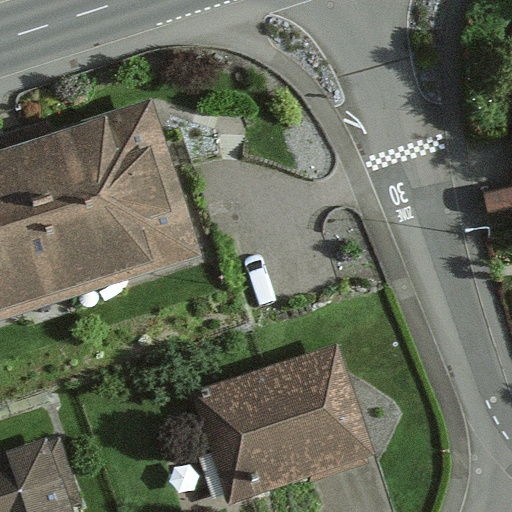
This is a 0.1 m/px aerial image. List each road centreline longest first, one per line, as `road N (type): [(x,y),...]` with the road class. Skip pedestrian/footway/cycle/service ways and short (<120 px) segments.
road 1 (residential): [(511,448),(489,412),(348,0)]
road 2 (secondary): [(0,39),(117,0)]
